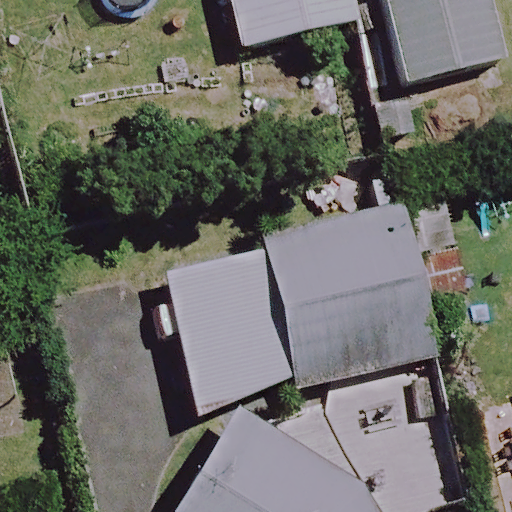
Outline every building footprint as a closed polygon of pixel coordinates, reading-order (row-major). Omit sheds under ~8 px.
[(346,34),(338,0),(217,0),(232,62),(346,34)] [(498,71),(482,0),(378,0),(399,92),(498,71)] [(511,75),(511,0),(497,0),(511,75)] [(423,364),(392,232),(156,288),(187,420),(423,364)] [(352,511),(350,506),(229,427),(173,511),(352,511)]
